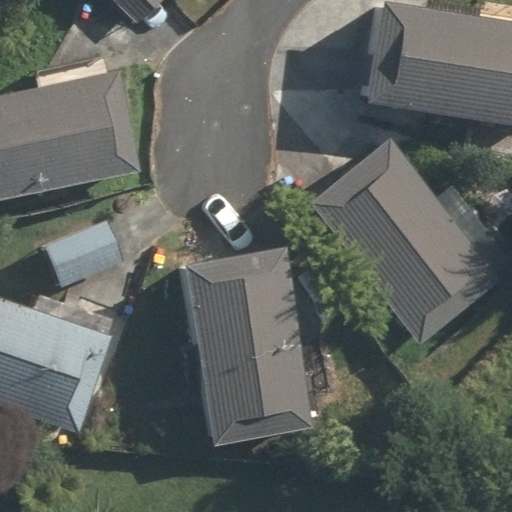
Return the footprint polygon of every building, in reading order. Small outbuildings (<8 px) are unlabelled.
[(511,18),(416,0),(372,0),(355,92),(511,121),(511,18)] [(114,66),(0,87),(0,193),(134,168),(114,66)] [(379,133),(298,198),(415,342),(496,277),(491,271),(508,256),(446,180),(429,195),(379,133)] [(105,217),(38,244),(54,282),(120,255),(105,217)] [(273,237),(174,255),(208,442),(307,424),(273,237)] [(107,332),(0,294),(0,402),(73,428),(107,332)]
